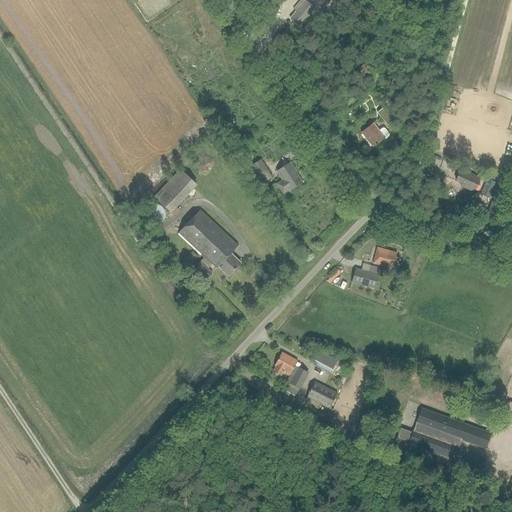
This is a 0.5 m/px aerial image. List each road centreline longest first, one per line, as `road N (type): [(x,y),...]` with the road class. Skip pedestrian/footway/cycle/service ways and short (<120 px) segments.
road 1 (unclassified): [(86,511),(378,204)]
road 2 (tertiary): [(378,204),(316,138),(225,0)]
road 3 (track): [(405,222),(466,0)]
road 4 (track): [(83,511),(0,387)]
road 5 (tertiary): [(511,258),(431,233),(378,204)]
